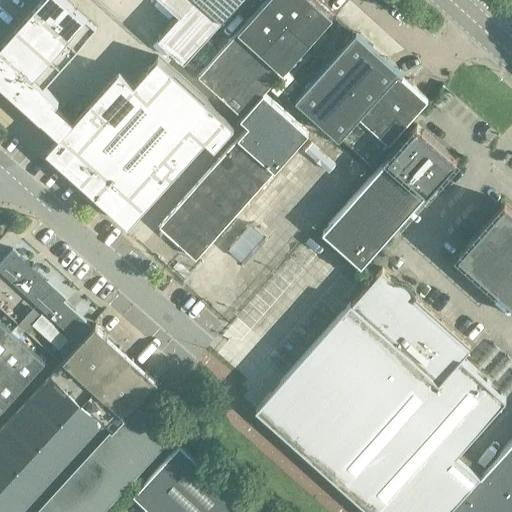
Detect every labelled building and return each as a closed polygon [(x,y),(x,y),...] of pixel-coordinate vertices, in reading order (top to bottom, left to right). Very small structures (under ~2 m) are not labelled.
[(66,0),(40,0),(0,44),(0,81),(59,136),(47,149),(83,182),(128,223),(205,138),(215,147),(235,125),(158,57),(135,83),(120,69),(74,118),(56,102),(59,99),(44,85),(97,27),(78,11),(66,0)] [(196,49),(240,0),(177,0),(186,7),(170,25),(196,49)] [(333,14),(317,0),(264,0),(240,29),(199,74),(243,113),(263,91),(333,14)] [(428,99),(357,35),(300,98),(371,162),(428,99)] [(275,170),(274,169),(309,131),(263,91),(243,113),(237,120),(246,129),(160,225),(197,258),(275,170)] [(323,230),(361,264),(456,158),(424,130),(421,133),(416,128),(419,125),(417,124),(323,230)] [(511,208),(505,202),(459,253),(511,300),(511,208)] [(67,298),(13,249),(0,263),(0,269),(61,325),(55,332),(67,343),(73,336),(74,337),(88,321),(64,300),(67,298)] [(373,511),(445,511),(480,472),(457,452),(506,396),(462,356),(471,346),(412,294),(412,295),(409,292),(412,288),(404,284),(403,286),(397,281),(397,280),(382,267),(352,301),(351,300),(256,407),(373,511)] [(0,399),(6,405),(46,360),(0,319),(0,399)] [(159,382),(96,324),(77,345),(140,403),(159,382)] [(77,345),(0,428),(0,511),(33,511),(111,430),(114,432),(139,404),(140,403),(77,345)] [(111,430),(33,511),(99,511),(171,434),(139,404),(114,432),(111,430)] [(511,511),(511,438),(481,474),(480,472),(445,511),(511,511)] [(132,492),(150,509),(153,511),(251,511),(178,443),(132,492)]
